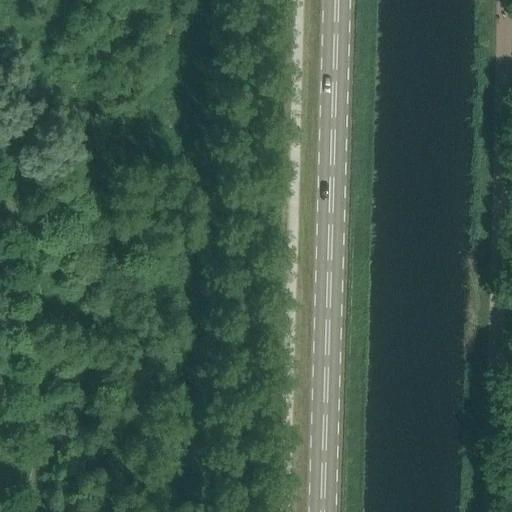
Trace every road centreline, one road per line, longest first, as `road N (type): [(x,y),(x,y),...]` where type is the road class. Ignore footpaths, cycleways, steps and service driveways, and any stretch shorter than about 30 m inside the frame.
road 1 (secondary): [(322,511),(337,0)]
road 2 (unclassified): [(493,511),(507,0)]
